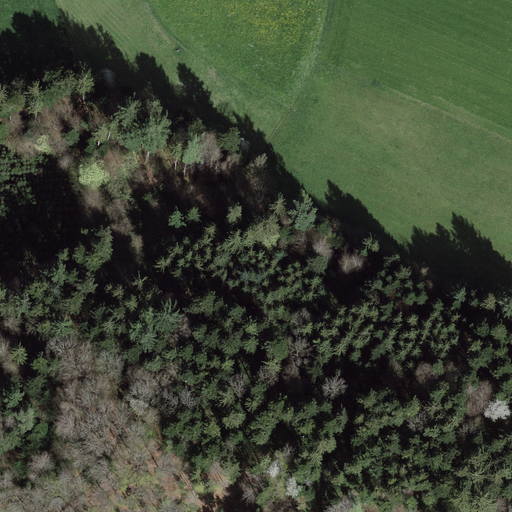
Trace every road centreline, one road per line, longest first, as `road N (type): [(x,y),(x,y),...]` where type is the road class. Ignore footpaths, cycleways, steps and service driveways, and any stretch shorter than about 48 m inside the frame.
road 1 (track): [(0,203),(50,263),(260,309),(487,328),(511,338)]
road 2 (track): [(0,319),(46,338),(140,449),(167,466),(263,492),(303,511)]
